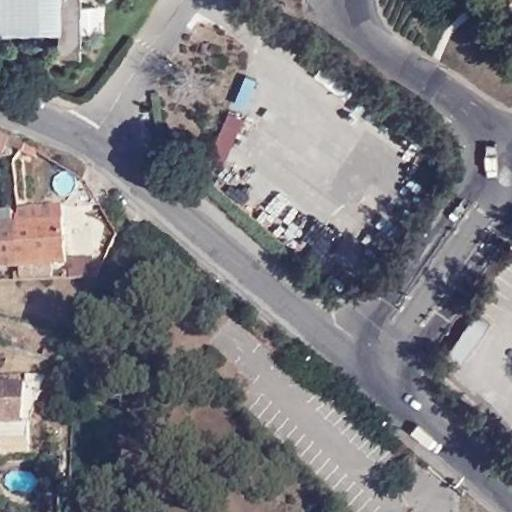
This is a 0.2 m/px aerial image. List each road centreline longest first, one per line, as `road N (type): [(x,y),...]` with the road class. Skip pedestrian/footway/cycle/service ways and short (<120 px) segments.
road 1 (residential): [(0,93),(162,183),(511,499)]
road 2 (unknown): [(339,0),(352,22),(511,148)]
road 3 (unknown): [(511,193),(378,378)]
road 4 (unknown): [(87,139),(190,0)]
